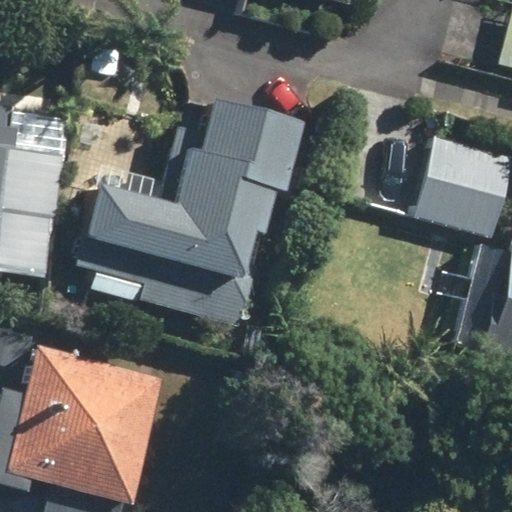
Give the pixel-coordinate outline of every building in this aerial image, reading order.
[(288,0),(326,9),(328,0),(288,0)] [(511,15),(500,12),(486,62),(511,68),(511,15)] [(260,202),(280,128),(189,103),(179,138),(162,133),(141,209),(72,190),(45,286),(224,334),(240,273),(219,267),(226,239),(239,242),(250,199),(260,202)] [(0,283),(31,286),(44,158),(0,153),(0,283)] [(511,251),(459,238),(429,357),(511,378),(511,251)] [(0,393),(0,501),(6,503),(9,490),(31,496),(26,511),(115,511),(151,377),(15,342),(2,394),(0,393)]
